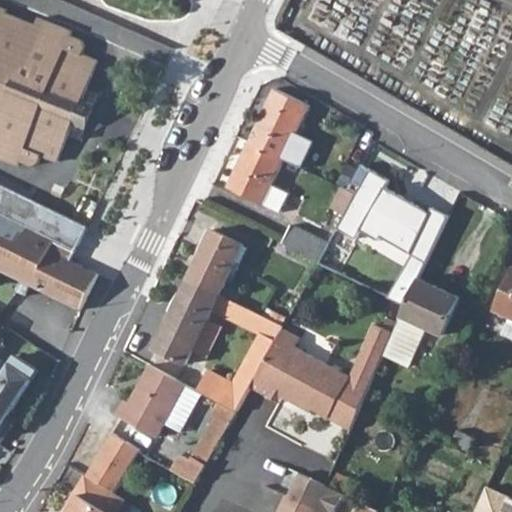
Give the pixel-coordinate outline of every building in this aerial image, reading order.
[(0,156),(20,165),(23,160),(35,164),(41,159),(44,152),(61,159),(72,131),(76,120),(81,121),(88,116),(92,107),(90,100),(85,97),(89,88),(101,59),(85,52),(86,48),(86,39),(72,33),(73,29),(40,15),(37,22),(8,10),(9,8),(0,3),(0,156)] [(251,142),(286,158),(303,167),(316,140),(298,132),(311,106),(276,89),(251,142)] [(229,188),(264,204),(273,186),(286,158),(251,142),(229,188)] [(74,262),(71,261),(88,227),(0,182),(0,271),(80,312),(99,274),(94,272),(74,262)] [(410,209),(444,227),(457,202),(423,184),(410,209)] [(264,204),(279,211),(288,193),(273,186),(264,204)] [(332,206),(346,214),(354,200),(357,193),(343,186),(332,206)] [(284,243),(320,261),(330,242),(293,224),(284,243)] [(190,279),(220,293),(244,243),(213,228),(190,279)] [(511,316),(511,269),(494,308),(511,316)] [(429,327),(445,334),(462,296),(421,278),(403,315),(429,327)] [(190,279),(156,349),(186,363),(220,293),(190,279)] [(233,313),(279,336),(283,329),(285,325),(238,302),(233,313)] [(429,327),(403,315),(396,332),(386,354),(411,366),(429,327)] [(379,369),(396,332),(376,324),(360,359),(379,369)] [(251,387),(269,396),(271,391),(279,395),(280,395),(310,411),(311,409),(352,429),(371,387),(295,347),(300,337),(283,329),(279,336),(277,341),(251,387)] [(277,341),(263,333),(235,385),(210,371),(199,391),(202,393),(222,404),(237,412),(251,387),(277,341)] [(0,430),(39,370),(16,356),(0,379),(0,430)] [(360,359),(352,377),(371,387),(379,369),(360,359)] [(142,429),(172,377),(151,366),(131,403),(127,402),(120,416),(142,429)] [(142,429),(158,437),(166,422),(187,384),(172,377),(142,429)] [(166,422),(182,431),(194,410),(202,393),(199,391),(187,384),(166,422)] [(269,396),(276,400),(279,395),(271,391),(269,396)] [(173,470),(197,483),(237,412),(222,404),(190,458),(182,454),(173,470)] [(452,442),(468,450),(475,437),(458,429),(452,442)] [(112,434),(87,477),(107,489),(115,495),(140,451),(112,434)] [(335,511),(344,493),(302,473),(290,496),(288,495),(279,511),(335,511)] [(75,492),(80,495),(98,506),(107,489),(87,477),(85,476),(75,492)] [(98,506),(108,511),(118,511),(124,501),(115,495),(107,489),(98,506)] [(511,511),(511,502),(488,492),(478,511),(511,511)] [(108,511),(98,506),(80,495),(69,511),(108,511)] [(378,511),(380,509),(359,500),(353,511),(378,511)]
